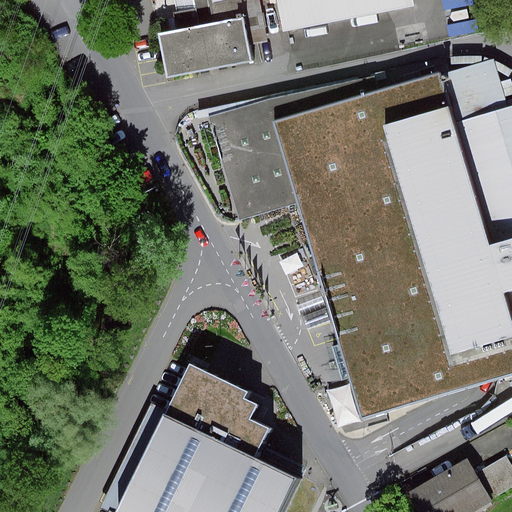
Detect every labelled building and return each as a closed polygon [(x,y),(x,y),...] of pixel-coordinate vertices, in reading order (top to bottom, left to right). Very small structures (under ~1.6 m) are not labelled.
[(220,0),(222,3),(238,0),(280,0),(287,32),(420,5),(418,0),(220,0)] [(248,19),(164,38),(175,83),(258,64),(248,19)] [(497,54),(384,86),(379,67),(210,118),(241,219),(297,202),(333,322),(338,339),(341,351),(347,370),(361,419),(511,378),(511,308),(506,289),(511,287),(511,234),(490,241),(454,114),(510,98),(497,54)] [(253,387),(194,359),(169,412),(259,455),(273,424),(256,416),(263,402),(249,396),(253,387)] [(165,409),(116,511),(118,511),(281,511),(299,475),(259,455),(169,412),(165,409)] [(487,511),(499,505),(475,462),(417,495),(426,511),(487,511)]
